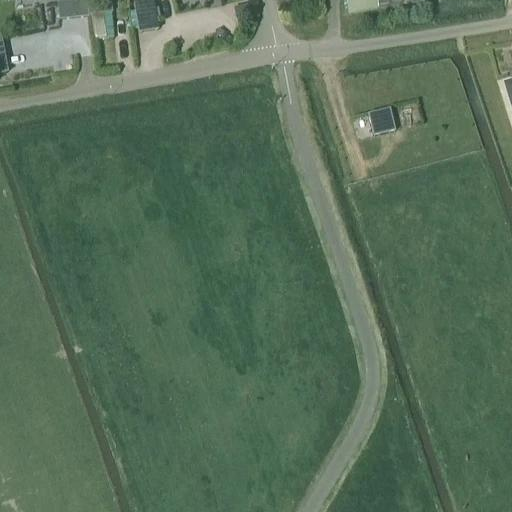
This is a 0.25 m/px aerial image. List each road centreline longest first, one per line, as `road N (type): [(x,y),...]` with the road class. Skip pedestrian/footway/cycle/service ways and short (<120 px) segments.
road 1 (unclassified): [(0,104),(280,56)]
road 2 (unclassified): [(280,56),(511,18)]
